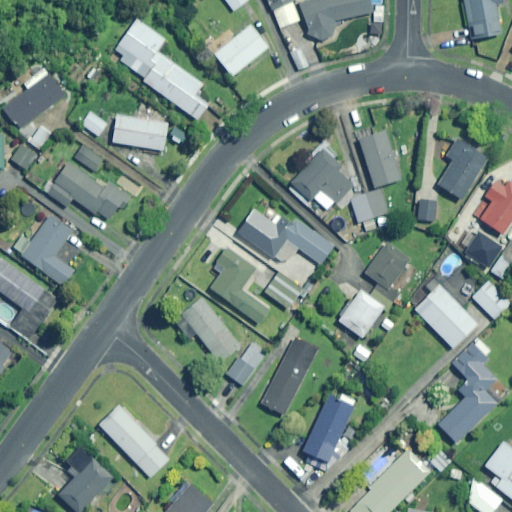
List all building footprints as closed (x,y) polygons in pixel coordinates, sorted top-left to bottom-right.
[(249,3),(246,0),(222,0),(232,15),(249,3)] [(264,0),(279,34),(300,25),(291,4),(295,2),(294,0),(264,0)] [(306,31),(307,36),(319,42),(333,38),(336,28),(335,23),(374,13),(370,0),(313,0),(299,4),(306,31)] [(504,6),(503,0),(462,0),(468,41),(500,37),(496,7),(504,6)] [(166,42),(138,20),(115,50),(123,56),(119,62),(143,80),(142,82),(195,123),(207,108),(194,98),(202,87),(157,53),(166,42)] [(267,49),(250,27),(214,56),(232,78),(267,49)] [(299,50),(290,55),(298,72),(307,67),(299,50)] [(26,89),(0,107),(0,111),(11,127),(14,124),(19,131),(66,96),(45,67),(22,84),(26,89)] [(107,126),(89,113),(80,126),(98,138),(107,126)] [(167,125),(117,117),(113,144),(163,152),(167,125)] [(26,146),(37,152),(43,155),(54,134),(36,125),(26,146)] [(373,191),(381,188),(401,183),(387,132),(359,140),(373,191)] [(78,138),(66,155),(94,173),(106,156),(94,148),(78,138)] [(37,152),(26,146),(19,142),(9,162),(27,172),(37,152)] [(488,160),(457,142),(447,159),(452,162),(437,188),(463,203),(488,160)] [(313,199),(327,212),(333,205),(336,207),(354,187),(339,173),(343,169),(322,150),(291,185),(310,203),(313,199)] [(119,216),(131,197),(107,182),(104,187),(68,163),(46,197),(66,210),(72,201),(95,216),(97,214),(109,222),(115,213),(119,216)] [(491,203),(479,221),(503,237),(511,222),(511,181),(507,178),(503,184),(495,179),(483,198),(491,203)] [(381,188),(373,191),(347,198),(354,224),(388,215),(381,188)] [(437,203),(421,200),(418,221),(434,223),(437,203)] [(297,249),(320,266),(333,248),(294,219),(289,226),(270,212),(265,220),(254,212),(237,235),(276,262),(289,260),(297,249)] [(71,234),(73,231),(50,215),(32,243),(22,236),(14,249),(23,255),(21,258),(65,288),(76,271),(55,257),(66,242),(77,249),(82,241),(71,234)] [(411,260),(387,244),(365,276),(389,292),(411,260)] [(256,271),(227,250),(213,269),(221,275),(210,290),(259,326),(271,310),(243,289),(256,271)] [(511,267),(511,263),(502,256),(490,272),(502,281),(511,267)] [(57,300),(0,259),(0,293),(23,310),(11,328),(29,341),(57,300)] [(299,294),(276,278),(265,294),(288,311),(299,294)] [(510,305),(488,283),(472,299),(494,321),(510,305)] [(452,351),(471,333),(478,340),(489,329),(479,318),(477,321),(468,311),(465,314),(440,287),(414,311),(452,351)] [(384,309),(360,292),(338,323),(361,340),(384,309)] [(240,348),(201,298),(172,321),(188,341),(196,335),(219,365),(240,348)] [(0,377),(15,356),(7,350),(13,341),(0,331),(0,377)] [(269,353),(251,340),(225,377),(243,389),(269,353)] [(318,352),(295,340),(261,406),(284,417),(318,352)] [(459,446),(510,391),(483,368),(491,360),(471,342),(450,366),(467,381),(457,392),(462,397),(436,426),(459,446)] [(370,354),(360,346),(353,356),(363,363),(370,354)] [(355,401),(340,394),(337,401),(327,396),(302,453),(329,465),(354,408),(353,407),(355,401)] [(170,460),(119,407),(98,427),(149,480),(170,460)] [(495,488),(511,500),(511,451),(503,444),(485,468),(501,480),(495,488)] [(74,480),(57,497),(71,511),(82,511),(114,481),(81,448),(61,467),(74,480)] [(392,511),(430,472),(407,450),(350,509),(353,511),(392,511)] [(451,463),(442,453),(430,464),(440,474),(451,463)] [(493,511),(501,502),(473,478),(468,503),(478,511),(493,511)] [(173,506),(167,511),(208,511),(215,505),(192,484),(190,487),(185,483),(168,502),(173,506)]
